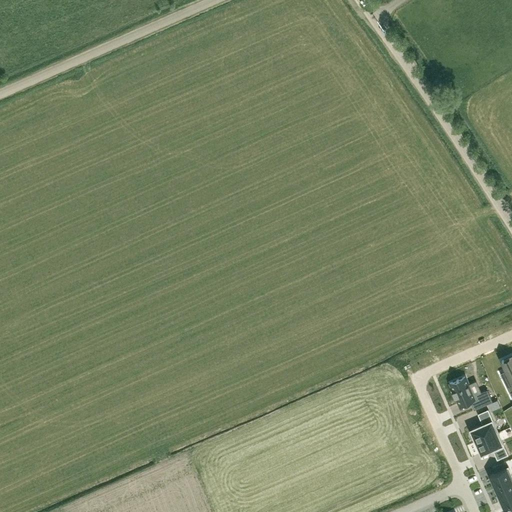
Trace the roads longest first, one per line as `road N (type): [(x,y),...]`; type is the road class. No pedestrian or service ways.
road 1 (tertiary): [(511,222),(361,0)]
road 2 (unclassified): [(0,93),(214,0)]
